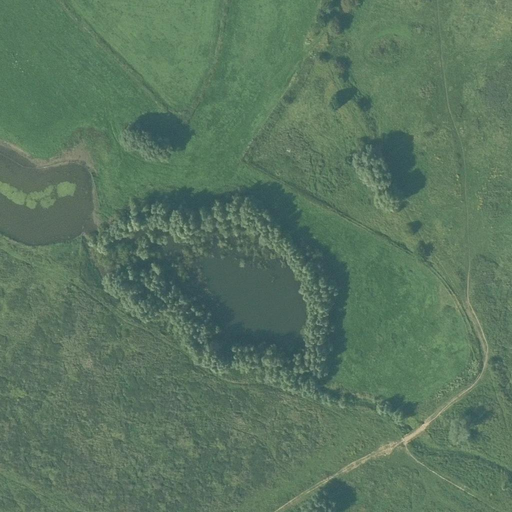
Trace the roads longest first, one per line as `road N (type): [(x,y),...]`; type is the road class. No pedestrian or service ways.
road 1 (track): [(282,511),(422,427),(484,369),(478,336),(336,91),(321,47),(334,0)]
road 2 (track): [(471,266),(436,0)]
road 3 (track): [(394,445),(511,502)]
